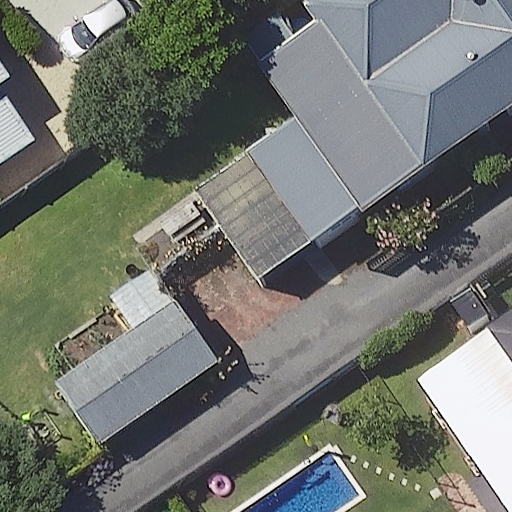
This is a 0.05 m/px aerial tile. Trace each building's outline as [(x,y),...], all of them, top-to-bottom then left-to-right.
[(511,0),(330,0),(313,12),(326,31),(427,178),(429,182),(511,125),(511,0)] [(260,75),(362,222),(427,178),(326,31),(260,75)] [(0,160),(22,145),(0,112),(0,160)] [(218,374),(176,313),(61,391),(103,452),(218,374)] [(511,322),(492,336),(511,364),(511,322)] [(422,384),(510,511),(511,511),(511,364),(492,336),(422,384)]
